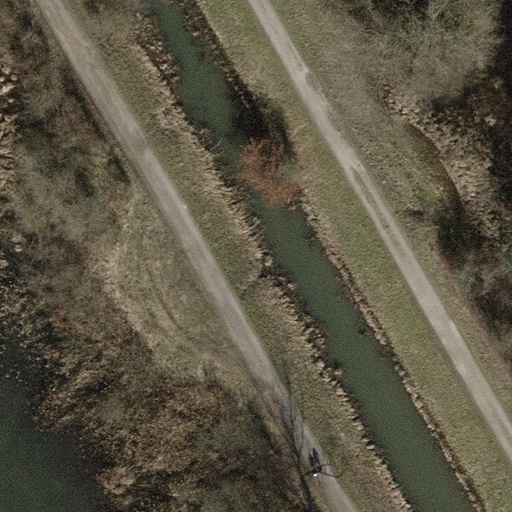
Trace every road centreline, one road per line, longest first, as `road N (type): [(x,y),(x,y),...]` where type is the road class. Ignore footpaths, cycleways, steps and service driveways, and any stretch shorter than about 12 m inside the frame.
road 1 (track): [(60,0),(351,511)]
road 2 (track): [(264,0),(511,436)]
